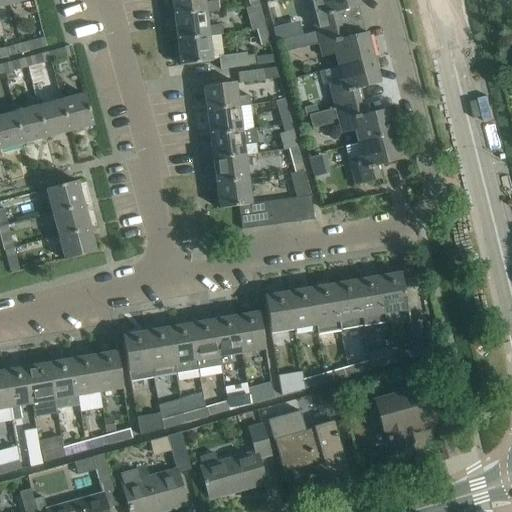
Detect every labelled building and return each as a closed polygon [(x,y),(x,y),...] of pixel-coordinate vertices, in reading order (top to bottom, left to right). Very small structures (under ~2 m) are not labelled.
[(171,0),(174,16),(206,12),(206,11),(219,10),(218,0),(204,2),(204,0),(171,0)] [(307,7),(314,32),(340,25),(336,12),(360,6),(358,0),(319,0),(320,3),(307,7)] [(277,1),(268,3),(272,17),(281,15),(277,1)] [(252,30),(256,29),(265,27),(259,4),(249,6),(245,7),(252,30)] [(209,37),(219,35),(218,35),(222,34),(220,24),(207,26),(206,12),(174,16),(177,40),(209,37)] [(333,53),(337,67),(373,58),(367,33),(343,39),(340,25),(314,32),(320,57),(333,53)] [(256,29),(260,46),(269,44),(265,27),(256,29)] [(0,48),(0,58),(23,53),(20,43),(18,35),(7,38),(9,46),(0,48)] [(219,58),(220,69),(256,64),(255,51),(221,56),(219,35),(209,37),(177,40),(180,65),(212,61),(212,58),(219,58)] [(20,43),(23,53),(46,46),(44,37),(20,43)] [(64,48),(49,52),(51,61),(74,55),(72,46),(64,48)] [(49,52),(25,58),(28,67),(51,61),(49,52)] [(25,58),(2,64),(4,73),(28,67),(25,58)] [(327,84),(334,108),(334,109),(359,102),(356,89),(380,83),(373,58),(337,67),(340,80),(327,84)] [(238,72),(239,83),(265,79),(279,77),(276,67),(264,69),(238,72)] [(203,86),(207,111),(238,107),(250,105),(249,95),(237,97),(235,82),(203,86)] [(61,100),(70,131),(93,125),(85,94),(61,100)] [(280,117),(282,124),(290,123),(288,115),(283,99),(274,101),(279,118),(280,117)] [(38,106),(46,137),(70,131),(61,100),(38,106)] [(353,130),(356,143),(356,144),(393,134),(387,110),(363,116),(359,102),(334,109),(334,108),(308,115),(312,128),(332,123),(332,120),(336,119),(340,133),(353,130)] [(14,112),(23,143),(46,137),(38,106),(14,112)] [(207,111),(210,135),(242,131),(238,107),(207,111)] [(0,116),(0,149),(23,143),(14,112),(0,116)] [(283,150),(288,149),(296,146),(292,132),(290,123),(282,124),(284,132),(279,133),(283,150)] [(210,135),(213,159),(245,155),(257,153),(255,143),(243,145),(242,131),(210,135)] [(345,147),(350,165),(355,185),(379,178),(376,165),(400,159),(393,134),(356,144),(345,147)] [(296,146),(288,149),(294,173),(302,171),(296,146)] [(213,159),(216,184),(248,180),(245,155),(213,159)] [(302,171),(294,173),(291,174),(297,198),(298,198),(310,196),(304,171),(302,171)] [(219,209),(239,206),(249,205),(252,228),(265,226),(262,202),(251,204),(248,180),(216,184),(219,209)] [(46,189),(52,213),(83,204),(77,181),(46,189)] [(298,198),(301,221),(314,220),(310,196),(298,198)] [(285,199),(289,223),(301,221),(298,198),(297,198),(285,199)] [(273,201),(276,225),(289,223),(285,199),(273,201)] [(262,202),(265,226),(276,225),(273,201),(262,202)] [(52,213),(58,236),(89,228),(83,204),(52,213)] [(239,206),(242,229),(252,228),(249,205),(239,206)] [(58,236),(64,259),(64,260),(95,252),(89,228),(58,236)] [(0,234),(4,250),(13,248),(9,232),(0,234)] [(15,256),(6,258),(10,274),(20,272),(15,256)] [(400,272),(377,276),(383,313),(385,322),(385,323),(396,321),(394,312),(407,310),(400,272)] [(377,276),(354,280),(360,318),(362,326),(385,322),(383,313),(377,276)] [(354,280),(331,284),(338,321),(339,330),(362,326),(360,318),(354,280)] [(309,288),(316,325),(317,334),(339,330),(338,321),(331,284),(309,288)] [(293,329),(316,325),(309,288),(287,292),(293,329)] [(271,333),(293,329),(287,292),(264,296),(271,333)] [(258,312),(234,316),(241,353),(265,349),(258,312)] [(234,316),(212,320),(220,366),(231,364),(229,355),(241,353),(234,316)] [(212,320),(189,324),(198,370),(220,366),(212,320)] [(413,348),(392,354),(394,363),(416,357),(416,355),(430,353),(424,321),(408,324),(413,348)] [(189,324),(167,328),(175,374),(198,370),(189,324)] [(167,328),(146,331),(154,377),(175,374),(167,328)] [(146,331),(122,335),(130,381),(154,377),(152,368),(146,331)] [(116,351),(92,355),(98,393),(123,388),(116,351)] [(378,358),(369,360),(372,369),(381,366),(394,363),(392,354),(378,358)] [(92,355),(71,359),(77,396),(98,393),(92,355)] [(71,359),(48,363),(54,400),(56,409),(79,405),(77,396),(71,359)] [(369,360),(347,367),(350,375),(359,373),(372,369),(369,360)] [(48,363),(25,367),(31,404),(54,400),(48,363)] [(25,367),(2,371),(8,408),(9,417),(10,417),(9,408),(31,404),(25,367)] [(334,371),(325,373),(328,382),(336,379),(350,375),(347,367),(334,371)] [(312,377),(303,379),(305,387),(315,385),(328,382),(325,373),(312,377)] [(303,379),(290,383),(279,385),(281,395),(293,391),(305,387),(303,379)] [(346,386),(337,388),(340,398),(349,396),(346,386)] [(390,444),(391,448),(410,442),(405,426),(434,418),(426,387),(376,401),(384,432),(386,431),(387,436),(386,436),(389,444),(390,444)] [(249,394),(251,403),(261,401),(273,397),(271,388),(258,392),(249,394)] [(235,398),(227,401),(226,401),(228,410),(238,407),(251,403),(249,394),(247,390),(238,392),(240,397),(235,398)] [(335,402),(332,392),(317,396),(320,406),(335,402)] [(180,401),(183,413),(185,422),(194,420),(207,416),(204,407),(201,395),(193,396),(194,405),(196,405),(196,409),(188,412),(186,401),(180,401)] [(204,407),(207,416),(228,410),(226,401),(227,401),(226,396),(212,400),(214,404),(204,407)] [(310,408),(280,417),(294,465),(315,459),(314,455),(320,453),(324,466),(344,461),(333,421),(315,426),(310,408)] [(161,419),(160,413),(137,416),(141,435),(163,428),(161,419)] [(183,413),(161,419),(163,428),(185,422),(183,413)] [(115,431),(113,417),(103,418),(106,432),(115,431)] [(204,481),(202,482),(203,486),(206,485),(209,499),(265,484),(257,459),(270,455),(261,424),(248,428),(255,452),(218,462),(215,452),(199,456),(202,467),(201,467),(204,481)] [(116,432),(106,434),(109,443),(109,444),(132,438),(129,429),(116,432)] [(180,433),(167,436),(176,469),(177,473),(191,469),(180,433)] [(94,438),(84,441),(87,450),(96,447),(109,443),(106,434),(94,438)] [(22,443),(25,467),(42,462),(39,453),(40,453),(38,440),(25,442),(22,443)] [(61,447),(64,456),(87,450),(84,441),(71,445),(69,445),(63,447),(61,447)] [(49,451),(40,453),(39,453),(42,462),(51,460),(64,456),(61,447),(49,451)] [(100,488),(111,485),(102,454),(91,457),(73,462),(77,475),(95,470),(100,488)] [(17,460),(5,464),(0,465),(0,474),(20,468),(17,460)] [(119,475),(126,498),(129,511),(150,511),(166,508),(167,510),(186,505),(177,473),(176,469),(148,477),(145,467),(119,475)] [(36,511),(30,489),(20,492),(25,511),(36,511)] [(31,489),(30,489),(36,511),(107,511),(106,508),(102,495),(46,511),(44,506),(37,508),(31,489)]
